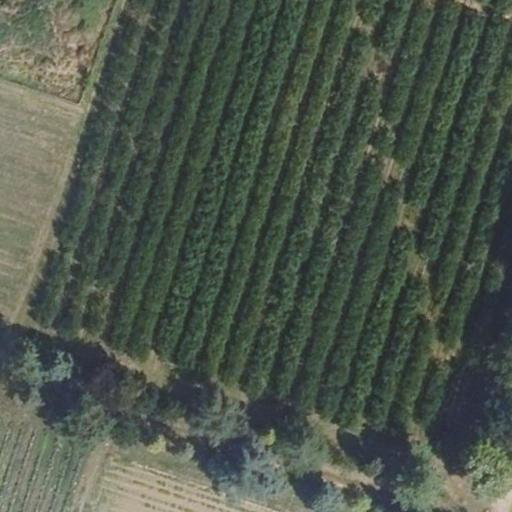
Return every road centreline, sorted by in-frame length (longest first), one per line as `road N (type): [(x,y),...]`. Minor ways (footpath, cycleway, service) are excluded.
road 1 (track): [(3,372),(488,511)]
road 2 (track): [(3,372),(126,0)]
